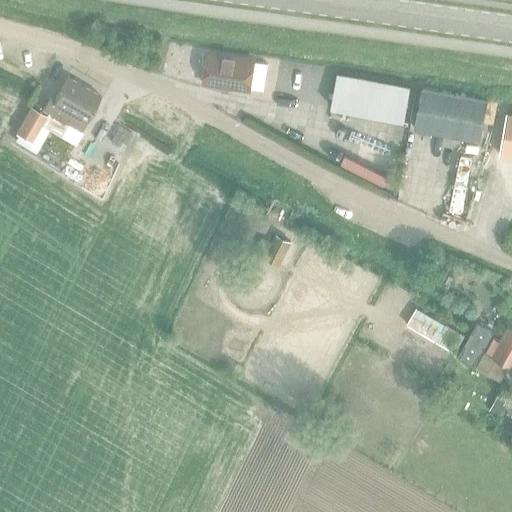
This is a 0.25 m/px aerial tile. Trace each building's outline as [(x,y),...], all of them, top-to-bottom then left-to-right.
[(261,71),(261,79),(272,80),(274,51),(266,50),(265,71),(261,71)] [(203,82),(249,89),(254,59),(207,52),(203,82)] [(331,106),(404,119),(409,86),(337,73),(331,106)] [(84,121),(85,121),(100,95),(67,76),(47,111),(79,130),(84,121)] [(415,128),(479,139),(486,100),(422,88),(415,128)] [(15,133),(31,142),(45,116),(30,107),(15,133)] [(511,113),(506,113),(499,153),(511,155),(511,113)] [(450,192),(473,193),(474,177),(450,176),(450,192)] [(264,256),(279,264),(291,240),(275,233),(264,256)] [(416,307),(406,323),(454,352),(464,335),(416,307)] [(505,361),(511,365),(511,327),(507,325),(499,339),(493,336),(485,350),(490,353),(482,367),(493,373),(499,363),(503,365),(505,361)] [(508,399),(497,394),(489,409),(500,415),(508,399)]
